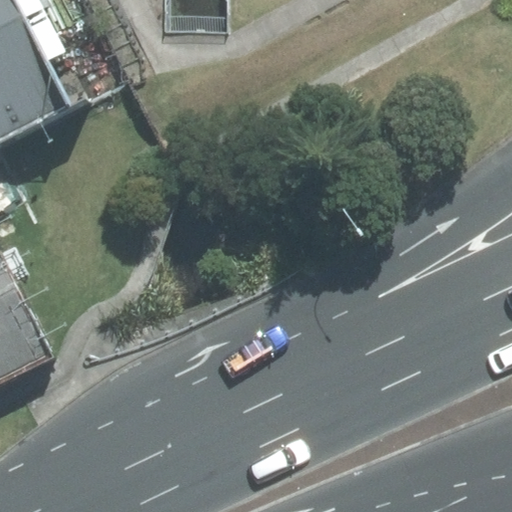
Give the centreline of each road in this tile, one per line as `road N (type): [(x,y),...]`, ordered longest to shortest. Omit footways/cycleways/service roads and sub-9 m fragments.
road 1 (motorway): [(249,406),(511,184)]
road 2 (primary): [(249,406),(511,287)]
road 3 (primary): [(38,511),(249,406)]
